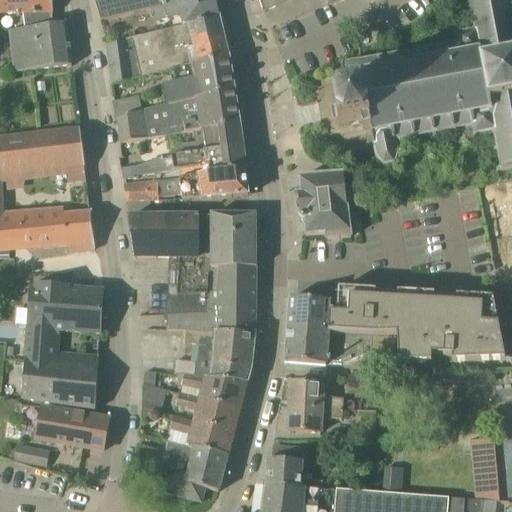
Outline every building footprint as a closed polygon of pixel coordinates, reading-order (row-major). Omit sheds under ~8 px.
[(0,0),(0,14),(22,15),(24,31),(8,33),(13,75),(72,68),(67,26),(53,27),(52,15),(53,15),(52,0),(0,0)] [(94,0),(101,23),(153,10),(193,0),(94,0)] [(220,21),(214,0),(193,0),(153,10),(156,22),(181,17),(185,28),(185,30),(220,21)] [(258,0),(264,14),(293,0),(325,0),(328,6),(340,0),(258,0)] [(511,13),(511,8),(511,0),(468,0),(471,13),(466,13),(467,17),(470,34),(458,36),(454,34),(452,36),(456,39),(456,42),(439,45),(436,45),(437,50),(420,53),(419,48),(416,49),(417,54),(400,57),(399,52),(396,53),(397,57),(381,61),(380,56),(376,56),(377,61),(361,64),(360,60),(357,60),(358,65),(342,68),(346,93),(333,96),(339,128),(361,123),(363,131),(370,130),(373,147),(374,147),(376,159),(384,167),(394,165),(398,155),(396,143),(413,139),(414,144),(417,143),(416,139),(433,136),(434,140),(437,140),(436,135),(452,132),(453,136),(457,136),(456,135),(474,132),(474,134),(471,138),(474,140),(477,136),(490,134),(493,151),(493,154),(498,153),(501,169),(496,170),(497,173),(511,170),(511,13)] [(173,72),(229,60),(220,21),(185,30),(185,28),(107,48),(112,86),(150,77),(173,72)] [(167,109),(235,93),(229,60),(173,72),(177,86),(162,89),(166,107),(167,109)] [(194,134),(240,127),(235,93),(167,109),(166,107),(142,113),(116,120),(120,146),(194,134)] [(116,120),(142,113),(138,98),(114,104),(116,120)] [(183,158),(243,149),(240,127),(194,134),(195,144),(181,146),(183,158)] [(86,171),(85,170),(80,131),(0,139),(0,252),(67,246),(68,254),(95,251),(91,216),(90,216),(64,217),(64,211),(5,216),(4,185),(5,185),(6,191),(24,189),(24,183),(23,178),(67,173),(84,171),(86,171)] [(246,173),(246,172),(243,149),(183,158),(152,163),(153,166),(121,171),(123,182),(139,180),(139,178),(191,171),(192,179),(166,182),(166,181),(124,188),(127,204),(158,203),(158,200),(182,196),(183,202),(202,202),(248,198),(245,173),(246,173)] [(340,240),(343,240),(351,239),(350,235),(358,234),(361,230),(362,230),(355,174),(300,180),(301,196),(299,196),(301,217),(300,218),(300,219),(299,221),(300,222),(300,223),(301,224),(303,225),(304,224),(306,238),(326,237),(326,242),(338,241),(340,241),(340,240)] [(511,205),(510,206),(498,208),(502,227),(511,225),(511,205)] [(170,261),(166,318),(208,314),(211,269),(256,269),(256,217),(218,218),(129,219),(135,261),(170,261)] [(186,333),(254,338),(255,338),(255,337),(256,269),(211,269),(208,314),(166,318),(167,333),(186,333)] [(66,314),(68,291),(31,289),(26,346),(40,347),(48,348),(50,324),(53,324),(53,313),(66,314)] [(100,336),(103,293),(68,291),(66,314),(53,313),(53,324),(50,324),(48,348),(40,347),(39,365),(98,369),(99,357),(55,355),(57,334),(100,336)] [(376,293),(339,291),(338,307),(330,307),(328,335),(373,338),(397,337),(398,366),(431,365),(432,358),(453,359),(452,364),(505,362),(493,300),(456,298),(456,305),(434,304),(435,296),(398,294),(397,302),(376,301),(376,293)] [(290,302),(288,333),(328,335),(330,307),(330,303),(290,300),(290,302)] [(250,372),(254,338),(186,333),(185,345),(198,346),(196,365),(176,363),(174,377),(185,378),(248,383),(250,372)] [(372,353),(373,338),(328,335),(288,333),(285,363),(285,365),(287,365),(326,368),(326,366),(342,367),(372,353)] [(39,365),(40,347),(26,346),(22,400),(95,412),(98,369),(39,365)] [(166,392),(155,389),(156,375),(145,374),(144,387),(143,387),(142,402),(162,407),(166,392)] [(240,411),(248,383),(185,378),(183,387),(184,387),(181,396),(180,396),(180,397),(240,411)] [(323,400),(323,387),(290,385),(289,409),(343,411),(353,411),(354,403),(343,403),(343,402),(333,402),(333,400),(323,400)] [(234,435),(240,411),(180,397),(177,408),(198,414),(195,425),(174,419),(174,420),(234,435)] [(104,453),(110,421),(41,409),(35,441),(104,453)] [(343,422),(343,411),(289,409),(288,433),(321,435),(321,422),(332,422),(332,421),(342,422),(343,422)] [(188,449),(228,459),(234,435),(174,420),(171,431),(192,437),(189,449),(188,449)] [(219,494),(228,459),(188,449),(168,444),(165,454),(192,461),(188,478),(179,475),(173,498),(202,505),(205,490),(219,494)] [(49,453),(18,447),(14,464),(46,470),(49,453)] [(324,453),(304,451),(273,449),(272,462),(269,462),(267,488),(266,488),(300,491),(302,466),(323,468),(324,453)] [(404,489),(404,469),(385,469),(386,489),(404,489)] [(316,492),(300,491),(266,488),(262,511),(494,511),(494,503),(448,501),(376,495),(316,491),(316,492)]
